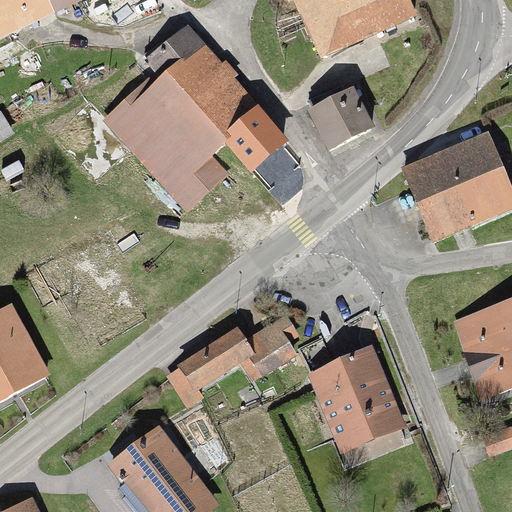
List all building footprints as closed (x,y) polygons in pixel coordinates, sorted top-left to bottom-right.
[(0,0),(0,43),(101,0),(0,0)] [(409,0),(297,0),(326,64),(420,23),(409,0)] [(156,86),(110,129),(186,212),(227,174),(215,161),(228,149),(254,177),(290,144),(190,36),(147,76),(156,86)] [(357,98),(313,119),(334,160),(377,139),(357,98)] [(511,198),(492,144),(406,176),(432,247),(511,217),(511,198)] [(11,303),(0,309),(0,402),(51,374),(11,303)] [(511,311),(459,328),(482,400),(511,390),(511,311)] [(238,336),(171,380),(187,403),(247,363),(259,381),(297,356),(278,328),(247,349),(238,336)] [(381,365),(315,387),(339,459),(405,436),(381,365)] [(142,511),(215,511),(217,510),(162,436),(113,472),(142,511)]
